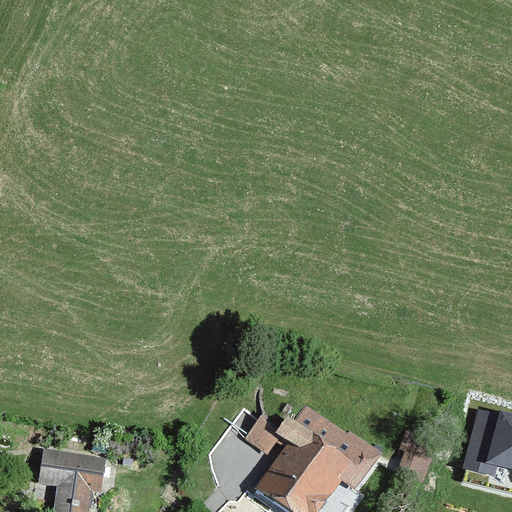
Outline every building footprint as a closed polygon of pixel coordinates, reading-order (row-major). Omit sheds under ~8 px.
[(495,477),(498,465),(484,462),(497,413),(478,408),(462,469),(495,477)] [(497,413),(484,462),(498,465),(511,468),(511,412),(498,409),(497,413)] [(293,455),(255,502),(267,511),(309,511),(335,482),(350,494),(369,470),(315,426),(302,442),(265,412),(243,439),(260,453),(272,439),(293,455)] [(402,468),(428,470),(429,451),(403,449),(402,468)] [(48,511),(76,511),(86,462),(41,454),(35,485),(53,488),(48,511)] [(511,483),(511,470),(500,467),(496,479),(511,483)]
